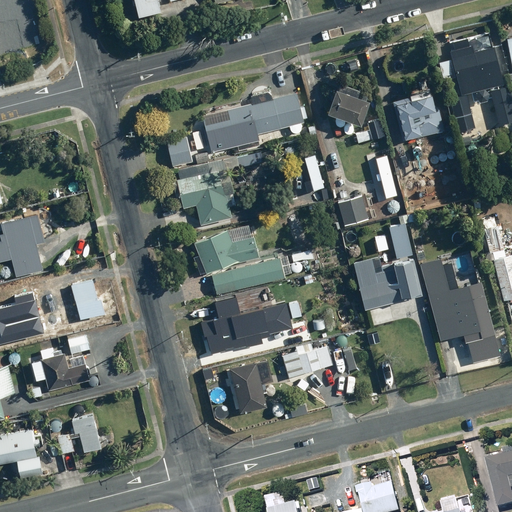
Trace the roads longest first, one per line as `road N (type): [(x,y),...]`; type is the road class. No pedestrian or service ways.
road 1 (residential): [(195,473),(96,83)]
road 2 (residential): [(425,0),(96,83)]
road 3 (residential): [(511,394),(195,473)]
road 4 (residential): [(195,473),(40,511)]
